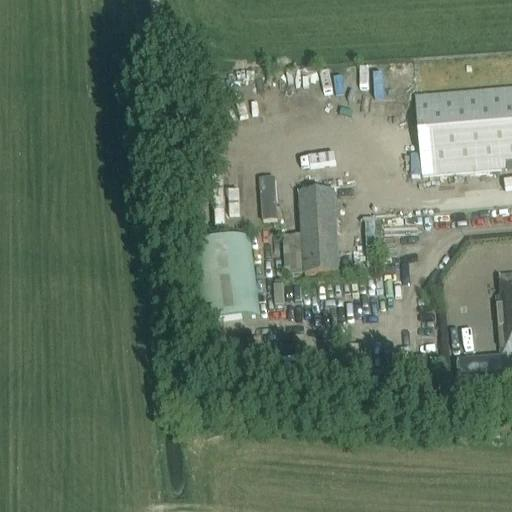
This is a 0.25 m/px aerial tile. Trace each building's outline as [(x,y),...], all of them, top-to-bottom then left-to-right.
[(323,89),(315,89),(315,112),(323,112),(323,89)] [(511,91),(416,99),(423,179),(511,171),(511,91)] [(305,278),(338,276),(333,194),(300,196),(305,278)] [(260,319),(250,238),(190,245),(200,326),(260,319)] [(496,301),(501,360),(511,358),(511,278),(499,279),(501,300),(496,301)] [(461,409),(511,405),(508,360),(458,365),(460,390),(455,390),(456,396),(460,396),(461,409)]
